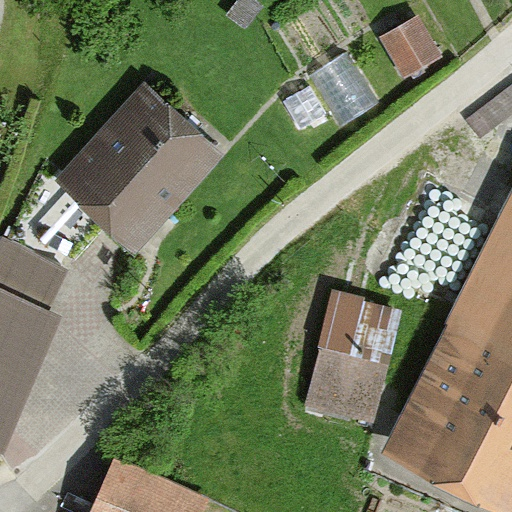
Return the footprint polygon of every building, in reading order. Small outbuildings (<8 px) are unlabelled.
[(439,61),(413,20),(376,43),(402,84),(439,61)] [(217,164),(135,92),(53,184),(135,256),(217,164)] [(511,511),(511,190),(377,453),(492,511),(511,511)] [(1,230),(0,232),(0,277),(54,301),(72,261),(1,230)] [(0,435),(52,318),(0,294),(0,435)] [(395,313),(331,298),(303,412),(367,428),(395,313)] [(200,511),(205,501),(110,461),(87,511),(200,511)]
